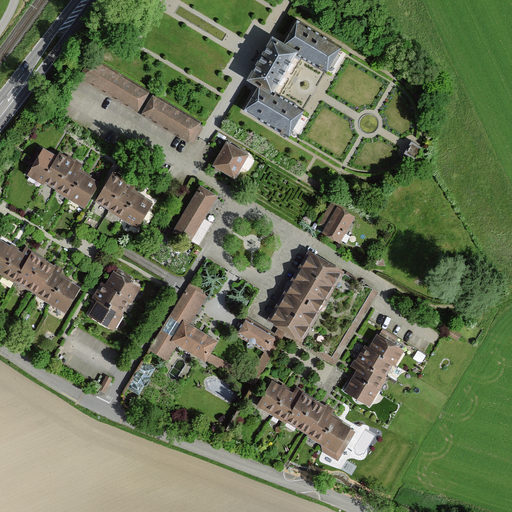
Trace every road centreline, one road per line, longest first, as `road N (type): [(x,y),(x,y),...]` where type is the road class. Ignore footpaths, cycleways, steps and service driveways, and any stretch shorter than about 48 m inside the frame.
road 1 (unclassified): [(358,511),(102,412)]
road 2 (residential): [(102,412),(202,249)]
road 3 (residential): [(82,99),(233,199)]
road 4 (residential): [(299,237),(382,284),(378,303),(427,332)]
road 5 (primary): [(0,113),(87,0)]
road 6 (residential): [(299,237),(269,286),(202,249)]
